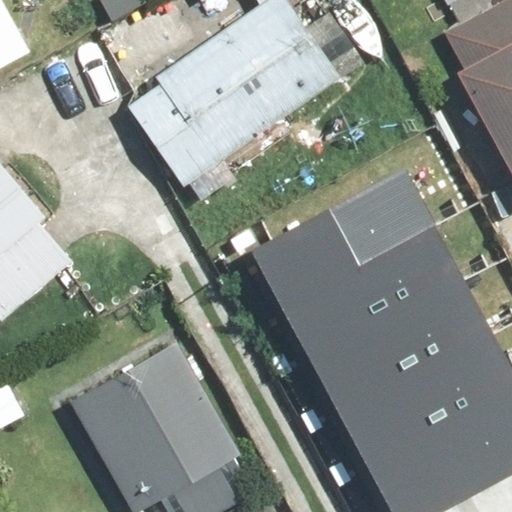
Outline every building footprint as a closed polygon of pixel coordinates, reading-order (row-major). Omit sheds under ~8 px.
[(1,0),(0,0),(0,67),(30,50),(1,0)] [(159,0),(99,0),(95,3),(122,46),(169,16),(159,0)] [(158,84),(125,110),(184,192),(364,61),(328,11),(303,29),(281,0),(254,0),(259,7),(154,78),(158,84)] [(511,0),(503,0),(444,34),(463,66),(449,74),(511,182),(511,0)] [(251,247),(385,511),(417,511),(511,464),(511,376),(407,169),(251,247)] [(0,320),(70,263),(0,177),(0,320)] [(90,475),(103,468),(126,511),(136,511),(159,499),(166,511),(220,511),(254,494),(174,345),(68,403),(82,429),(69,436),(90,475)]
